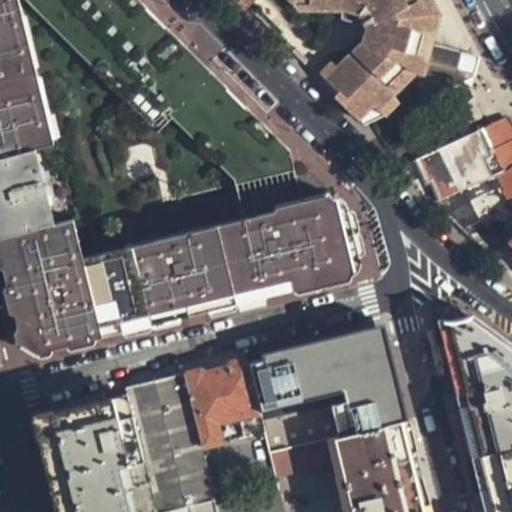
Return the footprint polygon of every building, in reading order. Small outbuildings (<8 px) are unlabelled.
[(240,182),(298,167),(293,147),(247,103),(245,104),(234,107),(225,97),(228,84),(219,76),(211,67),(194,85),(166,58),(183,41),(140,0),(0,0),(0,239),(8,238),(33,332),(46,341),(153,314),(155,323),(212,309),(211,306),(240,298),(241,301),(298,286),(298,283),(338,272),(320,202),(309,205),(307,200),(248,216),(88,257),(78,217),(53,224),(33,150),(49,145),(58,143),(18,0),(25,0),(160,130),(174,115),(238,175),(240,182)] [(243,0),(249,5),(253,0),(292,0),(300,8),(308,1),(345,0),(345,15),(355,18),(364,9),(371,21),(367,41),(375,45),(347,73),(329,54),(313,69),(368,125),(389,115),(386,112),(381,104),(395,90),(417,68),(423,71),(437,12),(430,0),(243,0)] [(437,79),(449,30),(437,12),(423,71),(431,76),(437,79)] [(402,96),(406,101),(431,76),(423,71),(417,68),(395,90),(402,96)] [(386,112),(402,96),(395,90),(381,104),(386,112)] [(440,196),(495,172),(474,131),(417,156),(428,179),(432,177),(440,196)] [(511,165),(495,172),(440,196),(432,201),(462,232),(481,224),(470,204),(496,193),(511,214),(511,238),(509,241),(511,244),(511,165)] [(298,167),(240,182),(248,216),(307,200),(300,175),(298,167)] [(339,192),(307,200),(309,205),(320,202),(338,272),(298,283),(298,286),(369,268),(351,204),(339,192)] [(155,323),(153,314),(46,341),(33,332),(8,238),(0,239),(0,246),(25,339),(46,352),(155,323)] [(240,298),(211,306),(212,309),(241,301),(240,298)] [(511,511),(511,353),(507,351),(461,311),(445,315),(493,511),(511,511)] [(275,405),(341,387),(348,416),(351,431),(406,417),(387,340),(364,327),(262,351),(268,376),(250,380),(262,429),(268,452),(286,447),(282,433),(275,405)] [(262,351),(243,356),(245,361),(250,380),(268,376),(262,351)] [(184,376),(201,444),(262,429),(250,380),(245,361),(184,376)] [(156,511),(214,498),(201,444),(184,376),(182,372),(150,380),(125,386),(127,395),(156,511)] [(118,398),(40,417),(62,511),(217,511),(215,502),(214,498),(156,511),(127,395),(118,398)] [(351,431),(348,416),(282,433),(286,447),(351,431)] [(429,511),(406,417),(351,431),(286,447),(268,452),(276,488),(282,511),(429,511)] [(282,511),(276,488),(215,502),(217,511),(282,511)]
